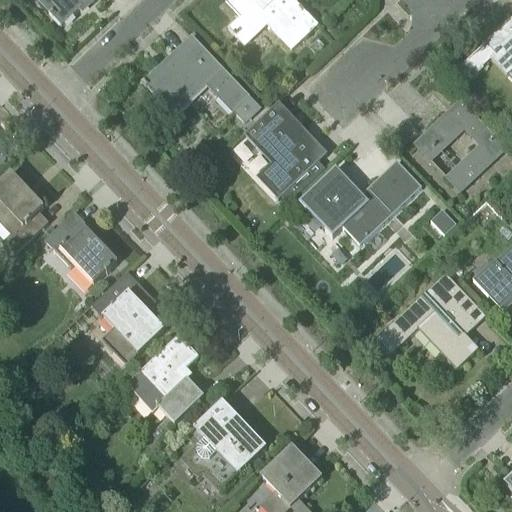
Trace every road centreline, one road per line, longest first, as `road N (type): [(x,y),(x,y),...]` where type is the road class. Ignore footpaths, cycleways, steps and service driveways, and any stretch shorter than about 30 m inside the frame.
road 1 (residential): [(415,489),(50,104)]
road 2 (residential): [(50,104),(161,0)]
road 3 (residential): [(440,24),(333,126)]
road 4 (residential): [(415,489),(511,398)]
